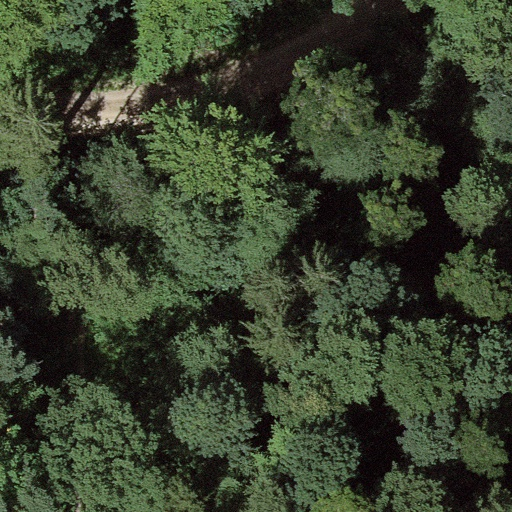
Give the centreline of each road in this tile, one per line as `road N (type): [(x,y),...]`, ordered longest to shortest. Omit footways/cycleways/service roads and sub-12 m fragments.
road 1 (track): [(317,57),(219,162),(124,224),(88,282),(69,365),(57,511)]
road 2 (track): [(415,0),(317,57),(84,114),(0,113)]
